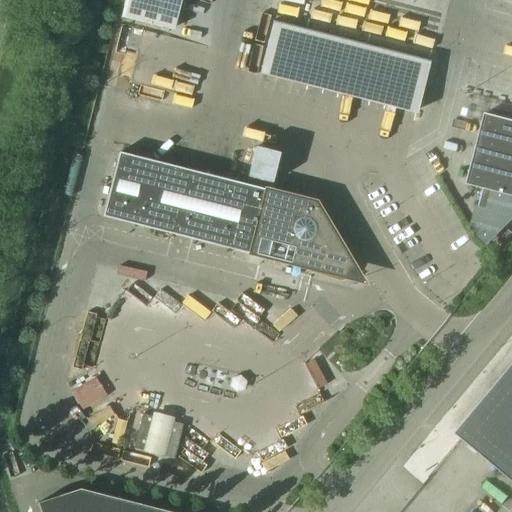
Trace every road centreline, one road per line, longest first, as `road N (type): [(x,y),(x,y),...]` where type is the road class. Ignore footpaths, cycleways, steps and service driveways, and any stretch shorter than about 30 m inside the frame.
road 1 (unknown): [(445,0),(456,35),(428,127),(385,156),(433,254)]
road 2 (unclassified): [(335,511),(511,296)]
road 3 (unknown): [(69,245),(71,214),(98,139),(129,128),(199,125),(221,86)]
